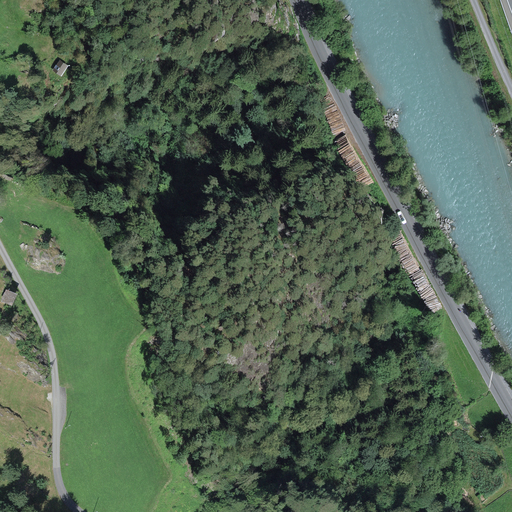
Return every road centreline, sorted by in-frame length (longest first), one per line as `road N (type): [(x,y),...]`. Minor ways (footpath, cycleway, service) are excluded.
road 1 (tertiary): [(296,0),(511,414)]
road 2 (unclassified): [(78,511),(57,476),(51,351),(0,245)]
